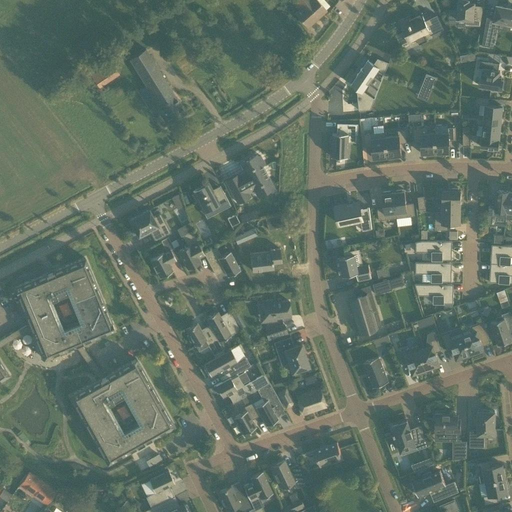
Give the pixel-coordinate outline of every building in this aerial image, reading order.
[(289,0),(298,10),(294,13),(307,27),(326,10),(317,0),(289,0)] [(475,6),(475,3),(469,2),(469,0),(459,0),(460,2),(458,2),(457,19),(465,20),(465,24),(479,25),(483,7),(475,6)] [(511,7),(511,8),(510,8),(507,8),(507,7),(505,6),(505,7),(497,5),(494,18),(487,17),(482,45),(493,47),(497,27),(507,29),(508,24),(511,24),(511,7)] [(431,35),(444,29),(437,15),(425,21),(422,16),(421,16),(420,13),(411,18),(410,16),(400,21),(404,30),(395,35),(402,48),(403,48),(401,45),(416,37),(419,44),(428,40),(425,33),(429,31),(431,35)] [(170,123),(186,113),(146,49),(130,59),(146,85),(138,91),(151,112),(159,106),(170,123)] [(371,109),(375,99),(374,98),(374,99),(364,92),(379,69),(384,73),(384,74),(389,63),(377,58),(373,65),(368,61),(368,60),(362,69),(361,68),(360,69),(361,70),(358,74),(357,74),(358,75),(351,85),(352,85),(357,88),(355,91),(357,92),(359,111),(371,109)] [(501,77),(499,76),(500,71),(498,71),(499,64),(479,61),(478,68),(483,69),(482,74),(480,86),(491,88),(491,90),(498,91),(498,89),(502,90),(503,80),(501,79),(501,77)] [(119,75),(112,63),(92,76),(99,87),(119,75)] [(432,90),(436,79),(427,75),(422,86),(432,90)] [(503,106),(489,105),(485,105),(484,116),(502,117),(503,106)] [(483,126),(501,128),(502,117),(484,116),(483,126)] [(348,158),(348,143),(349,134),(356,134),(356,124),(337,123),(337,133),(333,133),(333,142),(332,148),(332,157),(348,158)] [(482,136),(500,138),(501,128),(483,126),(482,136)] [(435,133),(436,155),(446,154),(446,153),(450,152),(449,140),(456,140),(455,127),(448,127),(448,132),(435,133)] [(425,155),(436,155),(435,133),(427,133),(427,128),(413,129),(414,142),(421,142),(422,154),(425,154),(425,155)] [(398,135),(385,137),(388,158),(398,157),(398,156),(401,155),(400,143),(406,143),(405,130),(398,130),(398,135)] [(377,160),(388,158),(385,137),(385,132),(364,134),(366,147),(372,147),(374,159),(377,158),(377,160)] [(500,138),(482,136),(481,147),(499,149),(500,138)] [(238,203),(250,196),(248,193),(254,190),(258,196),(273,187),(262,165),(264,164),(260,155),(257,157),(256,155),(240,163),(246,174),(240,177),(238,174),(226,181),(238,203)] [(230,205),(222,190),(215,195),(209,183),(202,186),(194,190),(195,190),(192,192),(194,194),(191,195),(195,202),(197,201),(203,211),(212,206),(216,213),(230,205)] [(443,202),(460,202),(461,191),(459,190),(459,188),(452,188),(452,190),(443,190),(443,202)] [(394,193),(397,218),(415,216),(413,203),(406,204),(405,191),(404,191),(403,189),(396,190),(396,192),(394,193)] [(506,217),(506,211),(508,191),(497,190),(496,203),(489,202),(489,215),(506,217)] [(379,220),(397,218),(394,193),(391,193),(390,191),(383,192),(383,194),(384,207),(377,207),(379,220)] [(164,200),(169,211),(185,205),(181,194),(164,200)] [(426,208),(424,196),(418,197),(419,209),(426,208)] [(352,201),(352,202),(348,203),(347,202),(347,203),(334,204),(337,222),(358,220),(360,231),(369,230),(368,209),(359,210),(358,202),(352,202),(352,201)] [(442,202),(442,212),(460,212),(460,202),(443,202),(442,202)] [(129,220),(138,237),(150,231),(155,240),(170,232),(160,213),(153,217),(149,209),(141,213),(141,214),(138,216),(137,215),(137,216),(129,220)] [(460,224),(460,212),(442,212),(435,212),(435,230),(447,230),(448,223),(460,224)] [(251,219),(249,213),(240,216),(242,223),(251,219)] [(239,222),(235,214),(227,218),(231,226),(239,222)] [(279,214),(266,218),(269,229),(282,226),(279,214)] [(192,231),(190,223),(177,229),(181,236),(182,236),(192,231)] [(260,233),(256,226),(234,238),(238,245),(260,233)] [(178,251),(188,269),(200,262),(198,258),(204,254),(204,253),(192,231),(182,236),(188,246),(178,251)] [(416,241),(416,252),(432,252),(432,260),(443,260),(452,260),(453,249),(451,249),(451,241),(422,240),(416,241)] [(490,263),(492,263),(499,264),(510,265),(511,257),(511,256),(511,245),(493,244),(493,252),(491,252),(490,263)] [(215,274),(224,269),(228,276),(240,270),(230,251),(221,256),(216,247),(204,253),(204,254),(215,274)] [(163,253),(163,252),(150,259),(154,265),(153,266),(156,271),(157,271),(160,277),(173,270),(169,263),(176,260),(170,249),(163,253)] [(271,251),(250,254),(252,271),(273,269),(273,263),(281,262),(280,249),(270,250),(271,251)] [(371,278),(369,264),(361,266),(359,259),(356,260),(354,251),(344,253),(345,256),(339,258),(340,258),(337,259),(340,276),(343,276),(356,273),(358,281),(371,278)] [(0,346),(28,329),(29,331),(32,329),(44,359),(76,345),(100,379),(70,396),(108,463),(174,426),(136,359),(103,377),(80,344),(114,329),(85,258),(14,287),(26,316),(23,318),(26,325),(0,341),(0,380),(9,375),(0,360),(0,346)] [(450,271),(450,262),(416,262),(416,273),(432,274),(432,282),(443,282),(443,281),(452,281),(452,271),(450,271)] [(499,264),(492,263),(491,272),(489,271),(489,282),(498,283),(509,284),(509,276),(511,276),(511,264),(510,265),(499,264)] [(388,268),(377,270),(379,277),(389,275),(388,268)] [(389,279),(373,284),(376,294),(392,289),(389,279)] [(456,303),(456,292),(454,292),(454,284),(415,284),(418,295),(436,295),(435,303),(446,303),(456,303)] [(367,293),(367,294),(367,295),(348,300),(348,299),(347,299),(351,312),(353,312),(354,316),(352,316),(358,335),(358,334),(358,333),(377,327),(377,328),(378,329),(378,327),(382,326),(382,325),(377,309),(373,311),(367,293)] [(259,302),(261,319),(290,316),(289,301),(280,302),(280,300),(273,300),(273,303),(265,304),(265,301),(259,302)] [(240,330),(229,311),(220,316),(218,311),(206,318),(210,325),(219,342),(229,336),(230,328),(236,325),(239,330),(240,330)] [(502,345),(511,342),(510,340),(511,339),(508,328),(511,326),(511,318),(510,312),(503,315),(503,316),(497,318),(498,321),(492,323),(499,344),(501,343),(502,345)] [(472,332),(464,335),(470,355),(480,352),(480,350),(483,349),(481,343),(482,342),(481,342),(489,339),(484,322),(473,326),(472,332)] [(215,356),(215,357),(225,352),(219,342),(210,325),(201,330),(197,323),(186,329),(189,334),(187,336),(190,342),(192,341),(195,346),(196,345),(199,351),(209,345),(212,350),(216,348),(220,354),(216,356),(215,356)] [(284,325),(271,329),(274,338),(287,334),(284,325)] [(464,335),(451,339),(449,333),(442,335),(447,349),(452,347),(454,352),(457,358),(460,357),(461,359),(470,355),(464,335)] [(385,343),(390,341),(388,334),(382,336),(385,343)] [(286,355),(292,372),(301,369),(301,371),(308,369),(307,367),(309,367),(306,358),(307,358),(304,352),(301,344),(294,346),(290,336),(273,342),(279,357),(286,355)] [(431,341),(433,345),(420,350),(427,370),(437,367),(436,365),(439,364),(437,358),(438,357),(436,352),(441,351),(437,339),(431,341)] [(417,374),(427,370),(420,350),(418,345),(399,352),(403,364),(408,362),(410,367),(413,373),(416,372),(417,374)] [(218,375),(222,381),(237,373),(250,365),(245,357),(237,361),(230,349),(225,352),(215,357),(204,364),(205,366),(204,367),(208,375),(209,374),(211,376),(218,372),(220,374),(218,375)] [(389,381),(379,356),(364,362),(374,387),(389,381)] [(269,382),(264,374),(244,385),(237,373),(222,381),(216,385),(222,397),(228,394),(233,403),(257,389),(269,382)] [(305,378),(308,385),(320,380),(316,373),(305,378)] [(257,389),(264,401),(255,406),(260,415),(266,426),(278,419),(276,415),(285,410),(269,382),(257,389)] [(298,401),(303,413),(325,406),(320,389),(291,398),(285,388),(278,392),(286,406),(293,402),(298,401)] [(252,420),(260,415),(255,406),(253,402),(244,407),(246,410),(234,417),(237,424),(236,425),(240,432),(241,431),(243,434),(256,427),(252,420)] [(444,411),(433,411),(433,423),(435,423),(435,428),(439,428),(439,432),(444,432),(443,441),(453,441),(453,460),(467,457),(467,442),(461,442),(461,440),(458,440),(458,432),(460,432),(461,420),(458,420),(458,415),(450,415),(450,414),(444,414),(444,411)] [(495,412),(478,412),(478,429),(470,429),(470,447),(484,447),(484,435),(494,435),(494,426),(495,426),(495,420),(494,420),(495,412)] [(401,450),(401,452),(414,447),(413,443),(425,439),(422,426),(410,430),(407,420),(401,422),(401,423),(392,426),(395,433),(393,434),(394,436),(395,436),(398,442),(397,442),(399,451),(401,450)] [(327,446),(315,450),(320,466),(322,466),(321,465),(330,462),(330,463),(341,459),(339,453),(341,452),(337,442),(327,446)] [(411,463),(415,469),(433,462),(431,455),(411,463)] [(296,488),(305,484),(302,475),(299,466),(289,471),(284,460),(271,466),(275,474),(274,474),(277,481),(278,480),(282,488),(294,482),(296,488)] [(486,482),(507,478),(505,468),(503,468),(503,464),(491,467),(490,460),(477,463),(481,483),(486,482)] [(446,485),(440,470),(431,474),(430,471),(422,475),(423,477),(412,482),(418,496),(430,491),(434,502),(459,491),(454,481),(446,485)] [(151,508),(174,497),(170,488),(168,490),(167,487),(175,483),(168,471),(149,480),(155,493),(146,497),(151,508)] [(260,498),(260,499),(273,493),(262,471),(250,477),(253,484),(251,485),(249,483),(243,486),(251,502),(260,498)] [(310,473),(302,475),(305,484),(313,481),(310,473)] [(26,488),(42,500),(51,487),(36,475),(26,488)] [(507,478),(486,482),(489,495),(484,496),(485,504),(498,502),(497,494),(508,492),(508,489),(509,488),(507,478)] [(234,493),(231,486),(218,492),(221,498),(221,499),(223,504),(224,504),(227,510),(235,507),(237,511),(240,511),(251,507),(242,489),(234,493)] [(4,489),(0,496),(9,500),(13,493),(4,489)] [(124,499),(118,494),(114,499),(120,504),(124,499)] [(177,503),(174,497),(151,508),(142,511),(189,511),(190,511),(186,505),(185,505),(184,503),(176,507),(175,505),(177,503)] [(451,511),(452,511),(458,509),(454,500),(438,506),(440,511),(451,511)]
